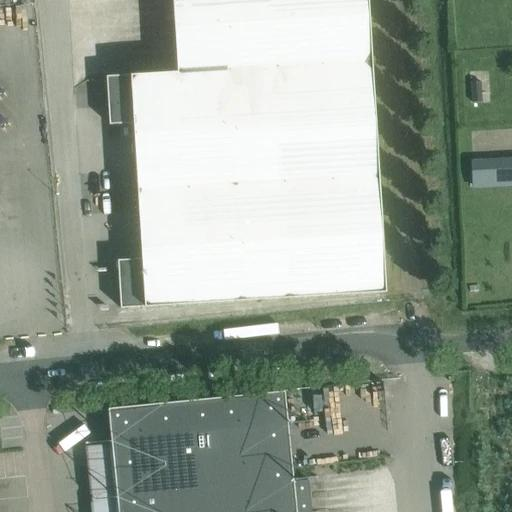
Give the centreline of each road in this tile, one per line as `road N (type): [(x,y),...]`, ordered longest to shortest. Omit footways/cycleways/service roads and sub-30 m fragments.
road 1 (unclassified): [(0,378),(415,337),(455,345),(511,340)]
road 2 (unknown): [(437,341),(445,511)]
road 3 (unknown): [(29,375),(47,511)]
